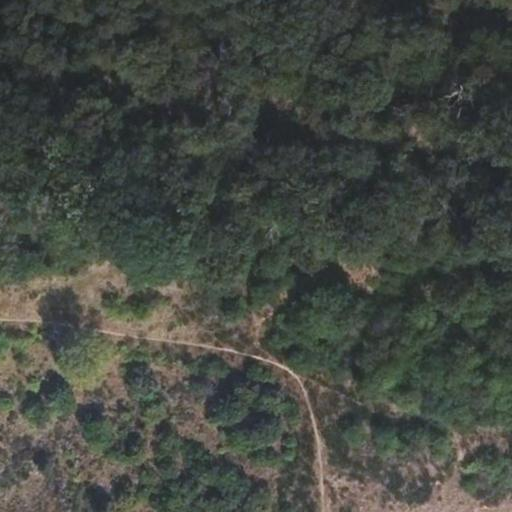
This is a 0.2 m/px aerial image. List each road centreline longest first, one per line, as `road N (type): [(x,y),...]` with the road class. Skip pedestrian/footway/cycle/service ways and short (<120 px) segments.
road 1 (track): [(511,440),(380,423),(218,315),(148,291),(101,236),(66,70),(66,0)]
road 2 (track): [(308,375),(0,332)]
